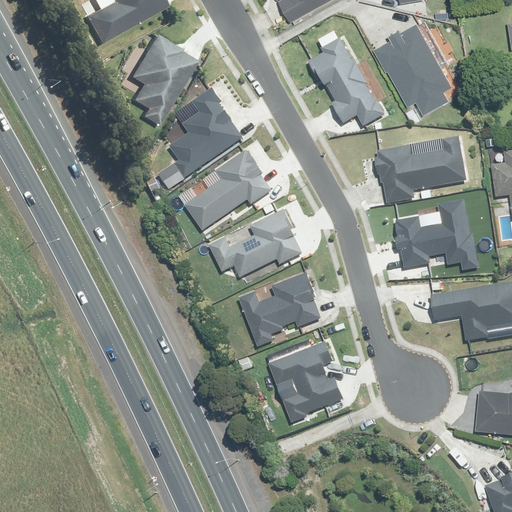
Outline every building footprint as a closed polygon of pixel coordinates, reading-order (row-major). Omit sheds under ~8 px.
[(110,0),(113,3),(86,19),(101,43),(165,5),(161,0),(110,0)] [(279,0),(291,21),(330,0),(279,0)] [(422,20),(370,48),(402,108),(413,102),(418,112),(448,96),(445,89),(456,83),(422,20)] [(196,60),(155,36),(130,79),(141,85),(132,100),(146,108),(141,116),(158,126),(173,100),(196,60)] [(341,39),(302,63),(340,125),(358,115),(365,127),(386,114),(341,39)] [(179,161),(174,165),(184,178),(240,137),(209,94),(195,103),(203,113),(186,125),(192,133),(170,149),(179,161)] [(406,146),(377,151),(386,203),(413,198),(411,188),(466,179),(459,139),(442,142),(444,152),(408,158),(406,146)] [(507,162),(492,164),(497,198),(511,196),(511,149),(506,150),(507,162)] [(223,180),(185,206),(201,230),(247,199),(251,205),(273,190),(247,152),(217,172),(223,180)] [(418,218),(395,222),(403,268),(430,263),(429,258),(446,255),(447,264),(461,261),(462,269),(477,266),(465,200),(442,205),(445,225),(420,230),(418,218)] [(224,239),(210,245),(223,272),(234,267),(239,278),(278,260),(281,265),(303,255),(283,212),(251,227),(255,237),(229,249),(224,239)] [(254,293),(239,299),(257,346),(273,341),(271,336),(285,330),(283,327),(296,322),(299,328),(322,320),(305,275),(272,288),(276,298),(259,305),(254,293)] [(511,281),(429,295),(433,322),(465,317),(469,341),(489,338),(488,328),(511,324),(511,281)] [(278,388),(292,382),(297,394),(282,400),(291,423),(306,417),(305,414),(343,398),(335,377),(328,380),(322,365),(333,361),(325,341),(268,364),(278,388)] [(511,393),(508,394),(479,391),(475,431),(511,434),(511,393)] [(511,511),(511,474),(482,486),(492,511),(511,511)]
